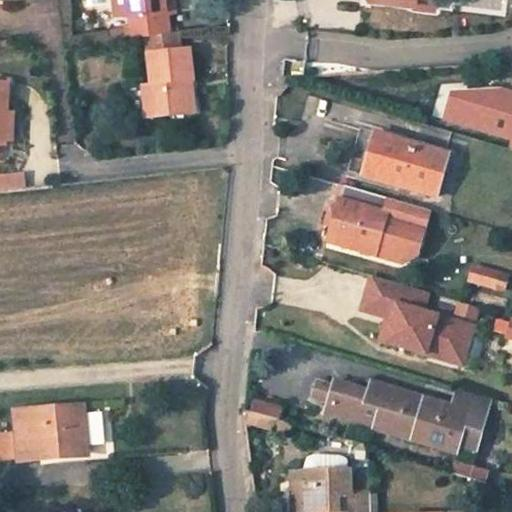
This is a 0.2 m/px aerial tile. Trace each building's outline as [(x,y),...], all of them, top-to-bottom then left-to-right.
[(162,11),(161,0),(127,0),(130,21),(122,22),(123,28),(107,30),(107,37),(150,32),(158,31),(164,30),(162,11)] [(161,0),(162,11),(172,10),(170,0),(161,0)] [(386,0),(415,3),(414,7),(435,9),(436,0),(386,0)] [(150,32),(152,51),(184,48),(182,28),(164,30),(158,31),(150,32)] [(201,78),(198,46),(184,48),(152,51),(147,52),(150,83),(142,83),(145,117),(196,111),(193,79),(201,78)] [(193,79),(196,111),(204,110),(201,78),(193,79)] [(447,152),(373,130),(362,167),(398,178),(397,184),(434,195),(447,152)] [(0,186),(16,185),(14,172),(0,173),(0,186)] [(415,254),(428,209),(342,184),(326,240),(402,261),(415,254)] [(497,271),(472,263),(466,279),(491,287),(497,271)] [(426,291),(369,275),(359,308),(394,319),(392,326),(382,323),(377,340),(423,353),(426,343),(449,350),(459,346),(463,330),(458,322),(420,310),(426,291)] [(511,320),(494,315),(488,336),(511,342),(511,320)] [(471,325),(458,322),(463,330),(459,346),(449,350),(426,343),(423,353),(460,364),(471,325)] [(454,452),(457,442),(466,409),(452,405),(422,396),(419,404),(405,400),(408,392),(368,381),(366,388),(333,379),(326,403),(358,413),(361,403),(376,407),(370,427),(454,452)] [(474,447),(488,399),(457,389),(452,405),(466,409),(457,442),(474,447)] [(323,413),(370,427),(376,407),(361,403),(358,413),(326,403),(323,413)] [(82,405),(13,410),(15,431),(17,454),(17,457),(86,452),(87,459),(112,457),(110,436),(86,438),(82,405)] [(276,419),(243,409),(243,419),(273,428),(276,419)] [(0,456),(17,454),(15,431),(0,432),(0,456)] [(309,470),(346,468),(346,461),(338,456),(317,457),(309,462),(309,470)] [(309,470),(290,471),(290,494),(298,493),(299,511),(333,511),(368,511),(368,490),(347,491),(346,468),(309,470)] [(298,493),(290,494),(291,511),(293,511),(299,511),(298,493)]
